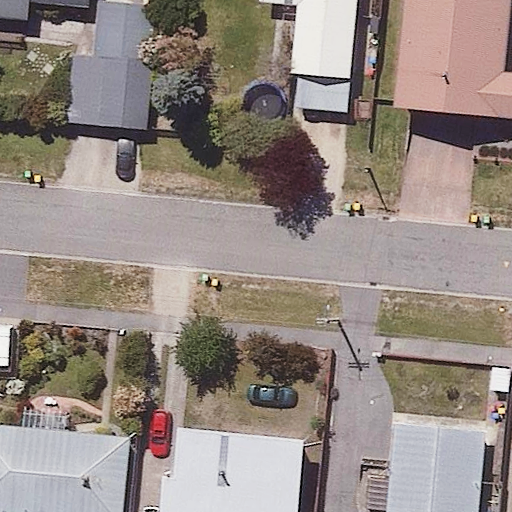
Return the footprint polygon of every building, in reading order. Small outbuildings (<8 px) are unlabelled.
[(42,0),(99,0),(97,35),(39,30),(33,112),(147,121),(156,0),(0,0),(0,6),(42,10),(42,0)] [(310,0),(301,99),(367,105),(376,0),(310,0)] [(511,0),(412,0),(405,100),(511,108),(511,0)] [(0,505),(65,511),(131,511),(140,429),(97,425),(100,400),(33,394),(31,418),(0,414),(0,505)] [(483,511),(492,416),(398,408),(389,511),(483,511)] [(177,411),(167,504),(198,508),(197,511),(307,511),(317,425),(177,411)]
